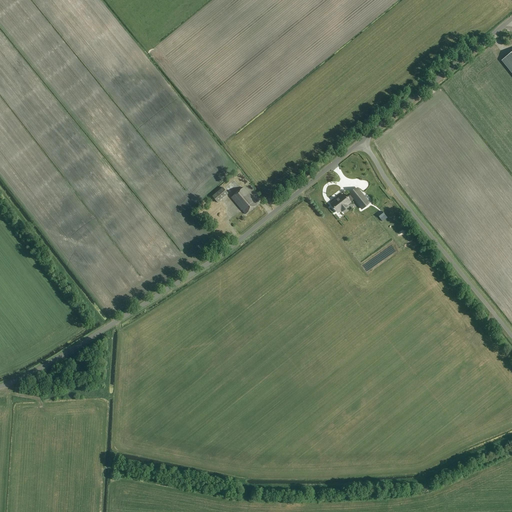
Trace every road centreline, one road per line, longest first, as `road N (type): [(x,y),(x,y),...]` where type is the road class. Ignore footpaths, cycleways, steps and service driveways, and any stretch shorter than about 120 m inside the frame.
road 1 (unclassified): [(0,386),(206,264),(361,141)]
road 2 (unclassified): [(361,141),(511,335)]
road 3 (unclassified): [(361,141),(511,18)]
